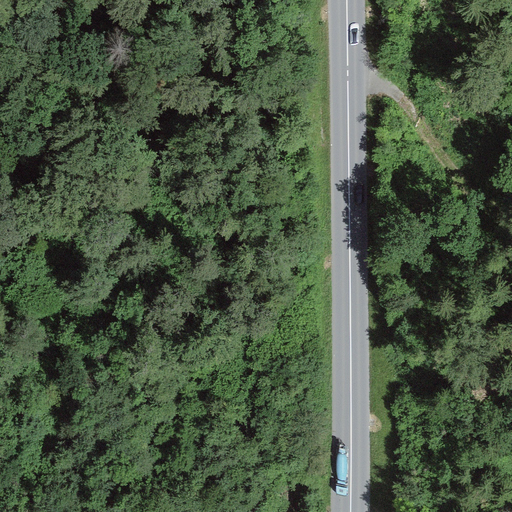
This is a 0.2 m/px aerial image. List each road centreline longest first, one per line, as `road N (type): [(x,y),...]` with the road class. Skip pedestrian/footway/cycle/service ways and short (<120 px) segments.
road 1 (secondary): [(354,511),(358,132),(350,0)]
road 2 (track): [(511,218),(446,158),(352,35)]
